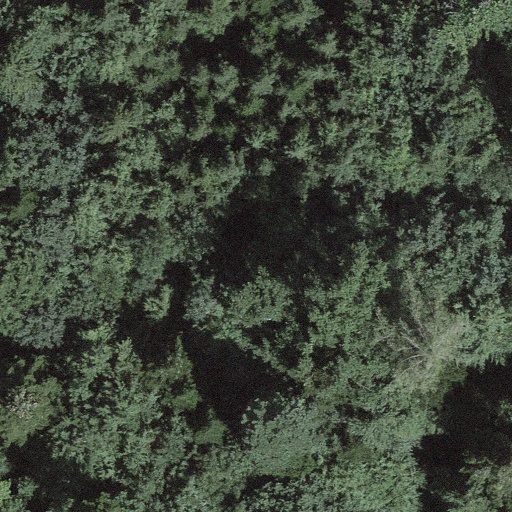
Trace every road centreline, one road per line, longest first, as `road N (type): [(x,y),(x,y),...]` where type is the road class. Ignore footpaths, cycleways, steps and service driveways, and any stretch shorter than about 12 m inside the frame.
road 1 (track): [(511,213),(342,217),(195,262),(91,334),(0,351)]
road 2 (track): [(436,511),(451,464),(511,382)]
